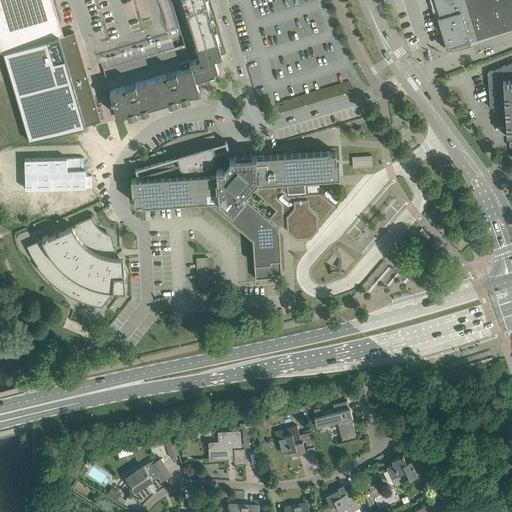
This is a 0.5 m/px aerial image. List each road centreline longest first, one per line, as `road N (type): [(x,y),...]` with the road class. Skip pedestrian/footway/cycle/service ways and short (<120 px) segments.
road 1 (secondary): [(511,278),(109,389)]
road 2 (secondary): [(109,389),(183,385),(340,356),(511,307)]
road 3 (residential): [(377,446),(343,471),(296,486),(164,487),(136,511)]
road 4 (unclassified): [(143,227),(118,210),(121,157),(177,119),(223,111)]
road 5 (unclassified): [(261,124),(411,77)]
road 6 (residential): [(377,446),(362,392),(373,378),(392,384),(409,408),(412,421),(400,437)]
road 7 (unclassified): [(485,185),(411,77)]
